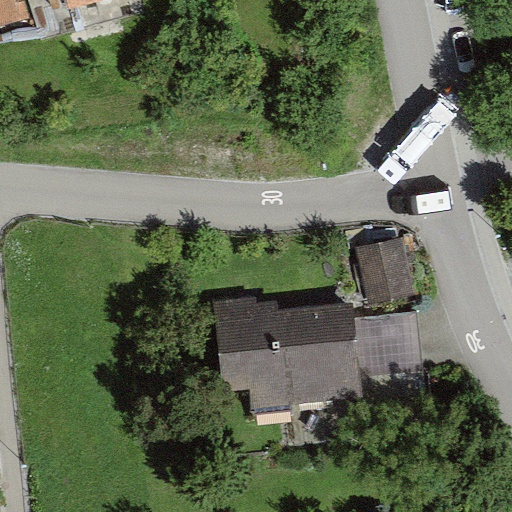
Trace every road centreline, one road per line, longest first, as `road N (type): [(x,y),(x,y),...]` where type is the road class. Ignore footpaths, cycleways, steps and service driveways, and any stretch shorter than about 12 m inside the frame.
road 1 (residential): [(0,185),(242,207),(436,189)]
road 2 (residential): [(511,395),(436,189)]
road 3 (residential): [(436,189),(405,0)]
